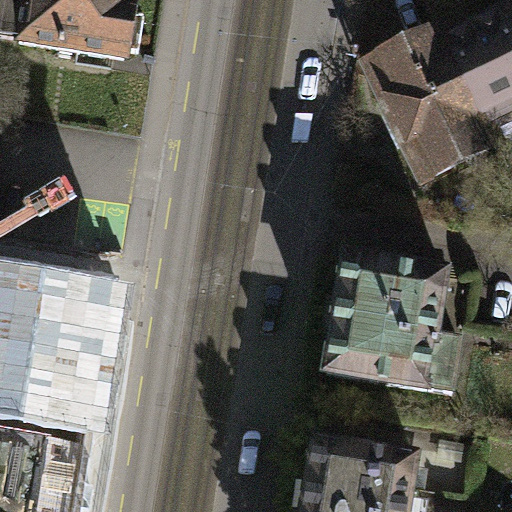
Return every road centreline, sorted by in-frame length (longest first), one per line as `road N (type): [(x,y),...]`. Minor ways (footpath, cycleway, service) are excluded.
road 1 (primary): [(235,511),(317,0)]
road 2 (primary): [(216,0),(134,511)]
road 3 (trunk): [(162,511),(206,0)]
road 4 (trunk): [(135,0),(92,511)]
